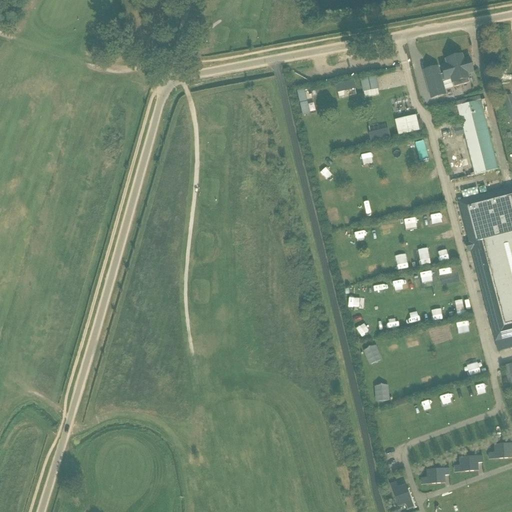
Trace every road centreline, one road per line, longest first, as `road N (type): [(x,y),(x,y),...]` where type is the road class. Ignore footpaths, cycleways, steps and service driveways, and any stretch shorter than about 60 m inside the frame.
road 1 (unclassified): [(40,511),(168,87),(180,78),(511,15)]
road 2 (unknown): [(403,35),(500,407),(414,440),(404,461),(416,497),(511,463)]
